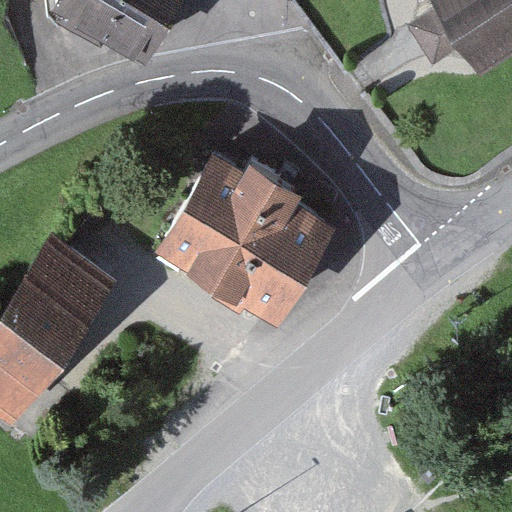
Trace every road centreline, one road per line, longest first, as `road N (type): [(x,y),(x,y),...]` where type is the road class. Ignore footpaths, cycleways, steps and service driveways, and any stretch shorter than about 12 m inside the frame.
road 1 (tertiary): [(0,145),(46,118),(138,84),(207,72),(257,79),(332,132),(437,265)]
road 2 (unclassified): [(437,265),(147,511)]
